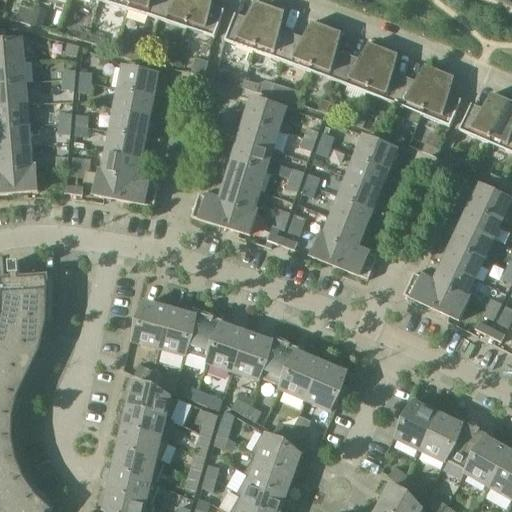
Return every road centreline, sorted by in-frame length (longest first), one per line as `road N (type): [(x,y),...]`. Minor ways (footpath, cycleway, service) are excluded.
road 1 (residential): [(401,343),(220,272),(111,245)]
road 2 (residential): [(90,480),(63,451),(60,431),(111,245)]
road 3 (residential): [(511,83),(298,0)]
road 4 (residential): [(348,470),(401,343)]
road 5 (residential): [(511,398),(401,343)]
